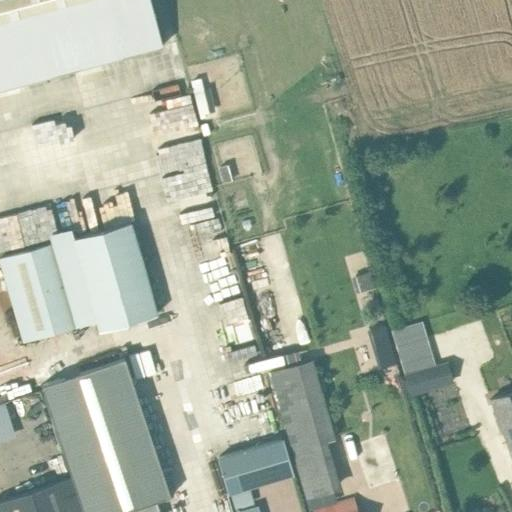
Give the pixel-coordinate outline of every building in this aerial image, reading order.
[(151,0),(0,0),(0,87),(163,44),(151,0)] [(114,225),(112,201),(86,204),(89,228),(114,225)] [(52,244),(0,258),(0,260),(23,341),(96,320),(98,328),(153,313),(127,222),(74,238),(71,226),(49,232),(52,244)] [(369,271),(350,276),(355,293),(374,287),(369,271)] [(389,323),(410,394),(449,382),(444,366),(433,368),(417,315),(389,323)] [(388,336),(373,341),(380,367),(395,362),(388,336)] [(160,511),(156,499),(169,494),(125,358),(42,384),(71,474),(82,511),(160,511)] [(269,368),(304,497),(340,488),(326,440),(334,438),(312,358),(269,368)] [(511,391),(490,400),(511,458),(511,391)] [(6,402),(0,403),(0,440),(14,437),(6,402)] [(282,438),(237,450),(217,456),(228,493),(292,474),(282,438)] [(82,511),(71,474),(0,497),(0,511),(82,511)] [(312,508),(313,511),(357,511),(353,496),(312,508)]
